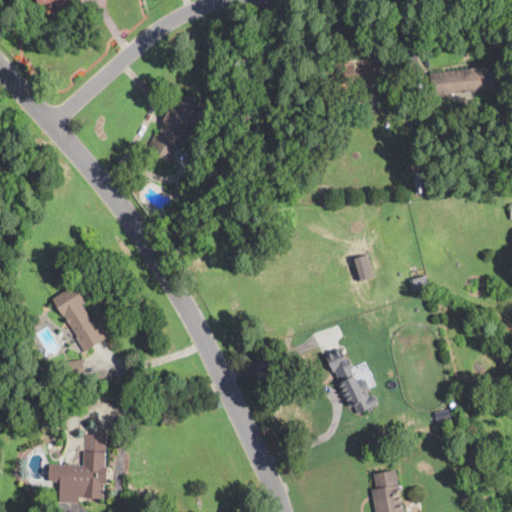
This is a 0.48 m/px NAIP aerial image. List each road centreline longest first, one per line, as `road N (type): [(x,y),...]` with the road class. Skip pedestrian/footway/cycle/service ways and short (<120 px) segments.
road 1 (residential): [(283,511),(176,285),(51,123)]
road 2 (residential): [(51,123),(173,21),(229,0)]
